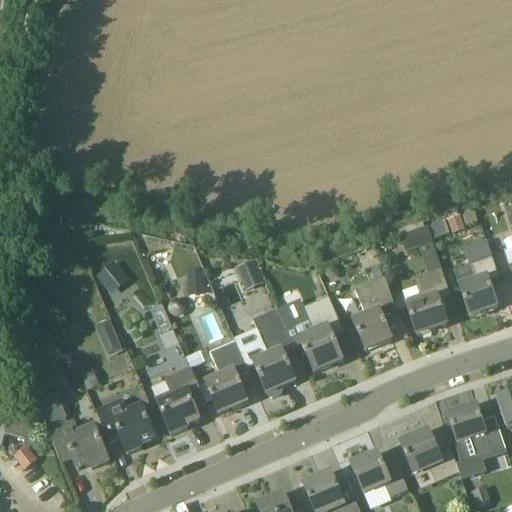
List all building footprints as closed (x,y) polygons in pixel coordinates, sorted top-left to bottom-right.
[(466,228),(478,224),(474,214),(462,218),(466,228)] [(460,218),(447,222),(452,236),(465,232),(460,218)] [(444,223),(427,229),(432,243),(448,237),(444,223)] [(432,246),(426,229),(399,238),(405,255),(419,250),(432,246)] [(499,280),(492,259),(454,272),(470,320),(497,310),(488,283),(499,280)] [(245,293),(264,285),(254,262),(235,270),(245,293)] [(96,279),(111,298),(129,283),(114,264),(96,279)] [(378,268),(370,271),(374,281),(382,277),(378,268)] [(450,299),(441,271),(428,276),(414,280),(422,303),(407,308),(417,338),(447,328),(438,303),(450,299)] [(188,298),(205,298),(205,278),(188,279),(188,298)] [(377,309),(391,303),(384,280),(355,293),(365,318),(353,324),(366,354),(392,343),(377,309)] [(44,286),(48,296),(58,292),(54,282),(44,286)] [(308,322),(293,329),(314,376),(343,364),(330,334),(341,329),(328,299),(303,310),(308,322)] [(64,301),(62,302),(51,306),(55,315),(68,310),(64,301)] [(252,322),(268,359),(253,366),(268,400),(272,401),(281,397),(282,394),(281,391),(296,385),(282,354),(293,350),(276,312),(252,322)] [(114,321),(98,325),(112,373),(128,369),(114,321)] [(248,405),(237,380),(235,375),(246,371),(235,345),(209,356),(219,379),(205,385),(219,418),(248,405)] [(28,374),(46,366),(40,352),(22,360),(28,374)] [(79,373),(87,393),(100,388),(91,368),(79,373)] [(199,424),(198,420),(195,413),(205,408),(189,372),(165,383),(171,398),(157,404),(171,438),(188,431),(187,429),(199,424)] [(63,465),(73,461),(77,472),(90,467),(92,471),(108,464),(92,426),(76,433),(72,423),(67,425),(55,395),(37,403),(49,432),(63,465)] [(511,396),(497,401),(507,430),(511,428),(511,396)] [(154,440),(153,436),(141,408),(125,414),(121,404),(96,415),(109,445),(120,440),(127,457),(141,451),(139,446),(154,440)] [(476,408),(448,418),(457,446),(454,447),(462,470),(463,470),(463,469),(478,465),(477,462),(506,452),(498,429),(485,433),(476,408)] [(0,428),(0,447),(2,448),(5,437),(25,442),(23,448),(34,463),(42,458),(31,432),(8,427),(5,426),(1,425),(0,428)] [(439,460),(428,434),(400,446),(414,478),(430,471),(436,486),(459,476),(451,452),(450,453),(451,455),(439,460)] [(26,472),(36,465),(27,453),(17,460),(26,472)] [(390,501),(407,493),(392,459),(381,464),(378,456),(351,468),(352,471),(364,497),(384,488),(390,501)] [(358,511),(356,506),(346,511),(332,480),(331,476),(304,488),(305,492),(313,511),(358,511)] [(472,495),(477,510),(490,506),(485,491),(472,495)] [(257,508),(258,511),(289,511),(283,497),(257,508)]
